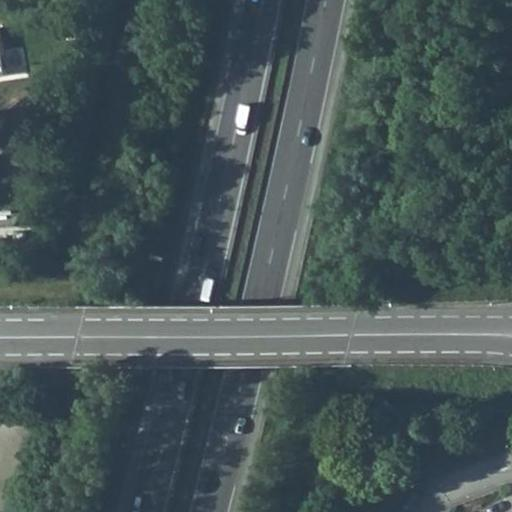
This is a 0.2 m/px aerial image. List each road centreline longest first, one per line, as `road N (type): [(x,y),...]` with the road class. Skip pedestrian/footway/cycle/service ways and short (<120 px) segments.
road 1 (trunk): [(262,0),(145,511)]
road 2 (trunk): [(210,511),(326,0)]
road 3 (tertiary): [(511,337),(0,337)]
